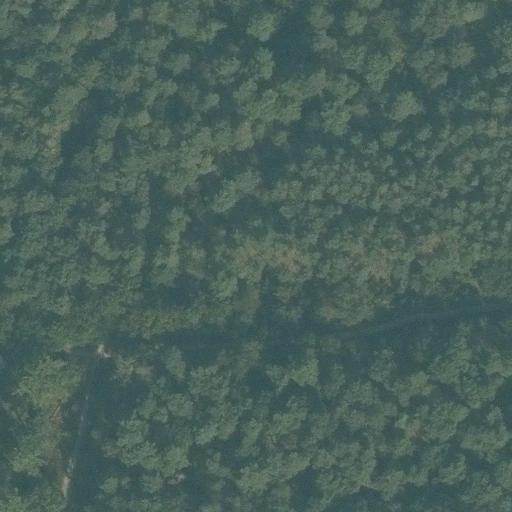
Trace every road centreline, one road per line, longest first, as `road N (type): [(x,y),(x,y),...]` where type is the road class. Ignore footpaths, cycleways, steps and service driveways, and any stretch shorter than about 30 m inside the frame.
road 1 (track): [(511,300),(87,333)]
road 2 (track): [(87,333),(45,511)]
